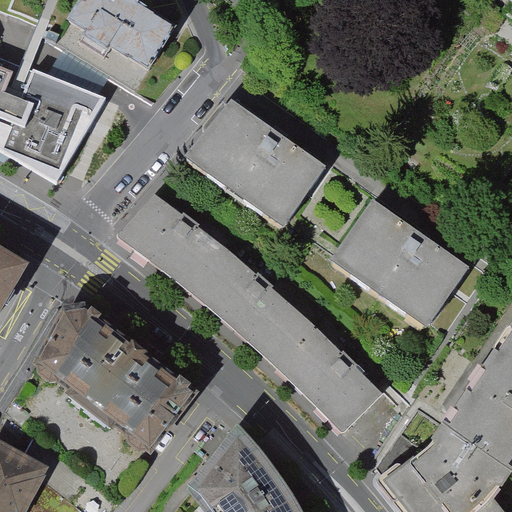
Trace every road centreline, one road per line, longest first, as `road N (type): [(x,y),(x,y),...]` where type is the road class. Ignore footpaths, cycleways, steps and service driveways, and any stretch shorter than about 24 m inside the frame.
road 1 (tertiary): [(72,254),(218,369),(358,511)]
road 2 (residential): [(72,254),(218,69)]
road 3 (residential): [(72,254),(0,372)]
